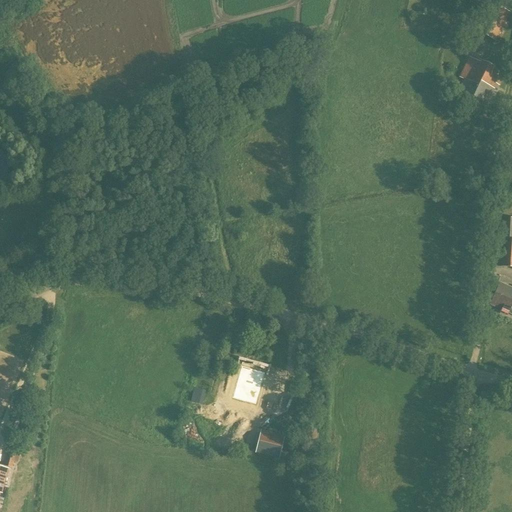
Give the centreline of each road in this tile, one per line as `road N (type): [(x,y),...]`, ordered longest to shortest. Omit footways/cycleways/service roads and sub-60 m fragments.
road 1 (unclassified): [(470,371),(226,300),(57,279),(0,307)]
road 2 (unclassified): [(458,511),(470,371)]
